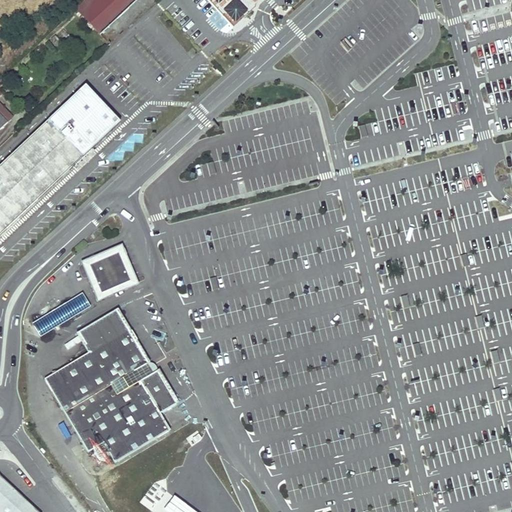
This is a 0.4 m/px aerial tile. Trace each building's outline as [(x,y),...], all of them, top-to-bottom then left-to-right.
[(83,0),(75,8),(98,33),(133,0),(83,0)] [(227,23),(246,6),(240,0),(228,0),(216,11),(227,23)] [(218,31),(225,25),(215,12),(208,17),(218,31)] [(0,235),(10,230),(18,219),(22,215),(71,169),(84,161),(92,150),(119,125),(84,87),(0,165),(0,235)] [(0,118),(5,124),(11,119),(0,106),(0,96),(2,95),(0,93),(0,118)] [(131,282),(118,251),(87,264),(100,295),(131,282)] [(51,312),(57,324),(87,306),(81,294),(51,312)] [(148,363),(116,310),(77,332),(88,352),(44,378),(87,451),(103,442),(115,462),(170,430),(160,413),(177,403),(157,370),(157,367),(156,365),(155,364),(152,362),(151,361),(149,362),(148,363)] [(208,461),(193,436),(182,443),(197,468),(208,461)] [(38,511),(0,475),(0,511),(38,511)]
